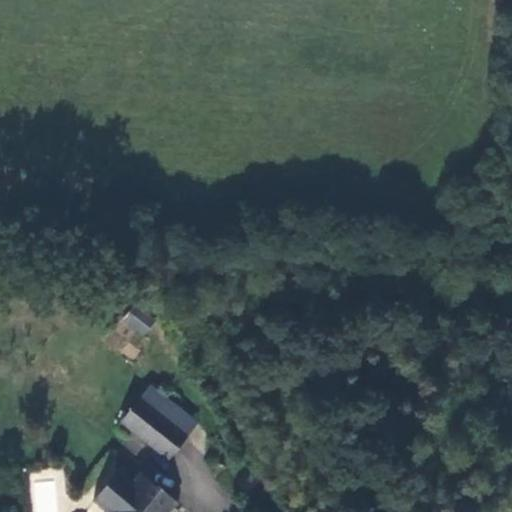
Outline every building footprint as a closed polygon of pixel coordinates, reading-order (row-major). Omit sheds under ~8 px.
[(145,334),(153,318),(131,307),(123,323),(145,334)] [(186,428),(194,418),(160,391),(152,401),(186,428)] [(152,401),(132,425),(161,448),(170,436),(176,441),(186,428),(152,401)] [(171,511),(170,511),(177,502),(156,486),(152,492),(133,478),(129,483),(111,470),(89,499),(106,511),(171,511)] [(152,492),(156,486),(137,472),(133,478),(152,492)]
